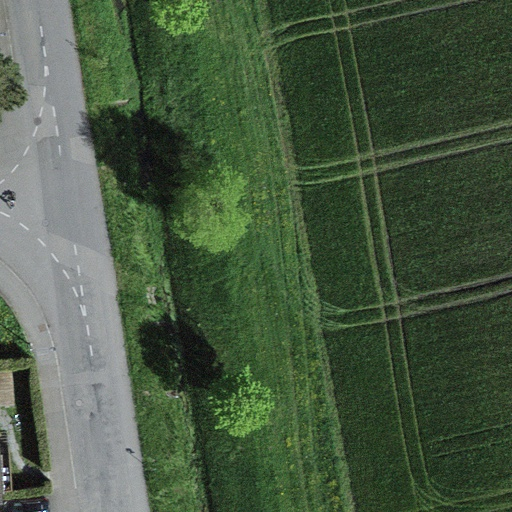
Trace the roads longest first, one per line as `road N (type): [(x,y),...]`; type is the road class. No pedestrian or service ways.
road 1 (residential): [(114,511),(64,190)]
road 2 (residential): [(64,190),(35,0)]
